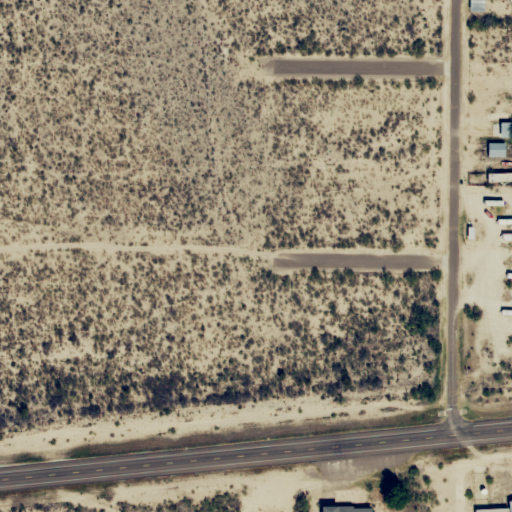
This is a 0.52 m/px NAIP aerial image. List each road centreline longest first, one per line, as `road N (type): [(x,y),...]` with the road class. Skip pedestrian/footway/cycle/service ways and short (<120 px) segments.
road 1 (residential): [(454,0),(452,435)]
road 2 (primary): [(310,448),(0,477)]
road 3 (primary): [(511,428),(310,448)]
road 4 (residential): [(454,81),(268,80)]
road 5 (residential): [(454,250),(271,248)]
